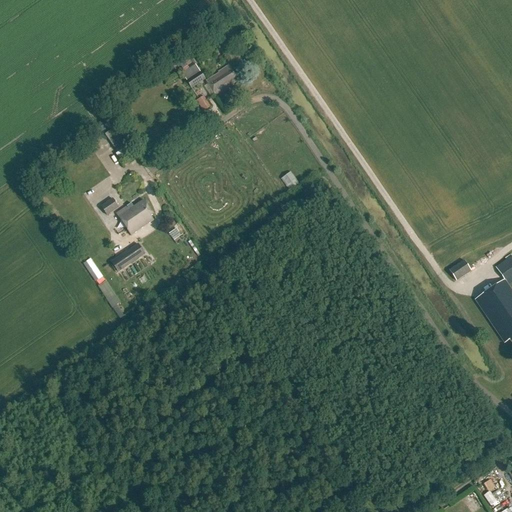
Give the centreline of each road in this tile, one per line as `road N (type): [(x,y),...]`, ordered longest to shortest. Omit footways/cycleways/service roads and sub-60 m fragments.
road 1 (residential): [(511,414),(460,365),(278,100),(252,101),(148,172)]
road 2 (track): [(248,0),(443,280),(470,291),(511,246)]
